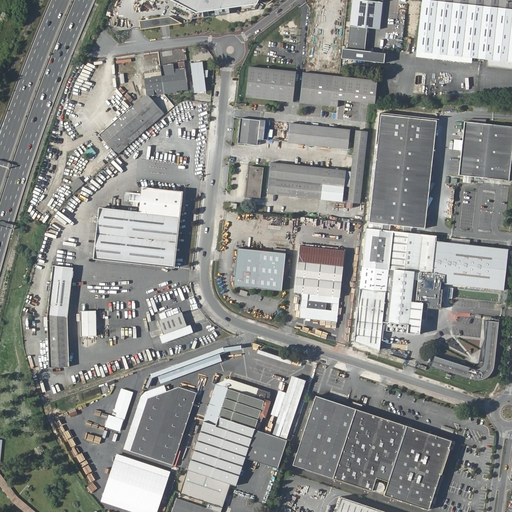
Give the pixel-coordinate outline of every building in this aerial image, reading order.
[(174,0),(198,12),(259,3),(261,0),(174,0)] [(380,29),(382,0),(352,0),(347,48),(344,48),(343,59),(386,63),(387,54),(366,51),(368,28),(380,29)] [(511,7),(438,0),(421,0),(416,50),(417,50),(472,56),(489,57),(488,65),(511,67),(511,7)] [(170,16),(140,20),(141,30),(183,24),(170,16)] [(472,61),(472,56),(417,50),(416,55),(472,61)] [(190,62),(194,92),(206,91),(204,76),(207,76),(208,70),(203,70),(202,61),(190,62)] [(277,100),(280,70),(249,67),(246,97),(277,100)] [(144,92),(155,93),(176,91),(176,89),(187,88),(185,68),(173,69),(174,74),(145,77),(146,88),(144,88),(144,92)] [(280,70),(277,100),(292,102),(295,72),(280,70)] [(315,102),(318,73),(303,72),(300,102),(308,103),(308,101),(315,102)] [(333,75),(318,73),(315,102),(323,102),(322,104),(330,105),(331,98),(375,102),(377,80),(333,75)] [(151,93),(155,93),(144,92),(145,94),(132,105),(145,119),(159,107),(151,97),(152,96),(151,93)] [(116,154),(149,125),(145,119),(132,105),(99,134),(116,154)] [(145,119),(149,125),(164,112),(159,107),(145,119)] [(435,121),(378,115),(367,222),(422,228),(435,121)] [(257,145),(258,139),(347,148),(349,130),(260,120),(240,118),(238,143),(257,145)] [(511,134),(511,126),(462,122),(457,174),(508,181),(511,134)] [(349,187),(347,202),(359,203),(367,131),(355,130),(350,171),(349,187)] [(91,147),(84,153),(89,159),(97,153),(91,147)] [(271,162),(267,193),(341,200),(343,186),(349,187),(350,171),(271,162)] [(249,166),(246,195),(260,197),(263,167),(249,166)] [(78,177),(70,184),(75,190),(84,183),(78,177)] [(182,192),(143,187),(140,212),(99,207),(94,258),(174,266),(182,192)] [(439,309),(439,293),(442,275),(444,284),(504,291),(508,250),(506,249),(451,243),(435,241),(435,234),(373,228),(366,227),(354,342),(379,351),(382,323),(408,326),(407,334),(419,335),(424,307),(439,309)] [(299,245),(294,291),(302,292),(299,317),(337,320),(344,249),(299,245)] [(287,254),(238,248),(234,286),(283,291),(287,254)] [(48,313),(49,336),(67,329),(66,316),(72,267),(53,265),(48,313)] [(95,310),(80,311),(82,336),(97,335),(95,310)] [(158,321),(163,334),(187,326),(182,312),(158,321)] [(471,369),(432,356),(429,366),(478,381),(489,375),(492,368),(497,322),(487,321),(482,364),(478,369),(471,369)] [(187,326),(163,334),(160,336),(162,343),(194,331),(192,323),(187,326)] [(67,329),(49,336),(50,366),(69,366),(67,329)] [(442,354),(447,351),(446,349),(456,345),(452,337),(437,343),(442,354)] [(314,388),(321,389),(326,369),(319,367),(314,388)] [(337,378),(340,371),(334,369),(331,376),(337,378)] [(218,417),(254,429),(264,399),(266,391),(229,378),(216,384),(203,422),(215,425),(218,417)] [(173,465),(197,393),(179,387),(148,398),(130,451),(173,465)] [(118,430),(122,420),(121,420),(124,409),(126,409),(132,392),(122,389),(115,411),(117,412),(115,418),(108,415),(105,426),(118,430)] [(316,396),(293,465),(372,491),(378,476),(390,480),(384,495),(429,509),(452,441),(388,419),(316,396)] [(235,486),(254,429),(218,417),(215,425),(203,422),(194,451),(193,454),(187,470),(221,481),(212,510),(177,498),(172,511),(220,511),(230,484),(235,486)] [(156,511),(170,471),(116,453),(101,498),(142,511),(156,511)] [(0,473),(0,484),(12,500),(14,502),(24,511),(35,511),(18,497),(17,496),(0,473)] [(386,511),(341,497),(336,511),(386,511)]
